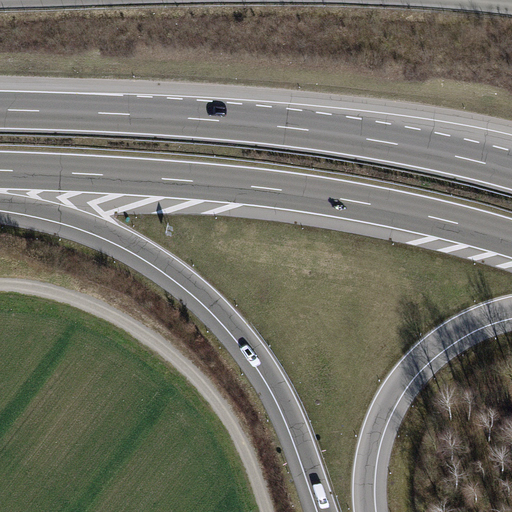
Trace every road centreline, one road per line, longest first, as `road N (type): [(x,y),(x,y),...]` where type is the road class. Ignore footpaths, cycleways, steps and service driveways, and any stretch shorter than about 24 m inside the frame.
road 1 (motorway): [(0,171),(282,191),(511,239)]
road 2 (motorway): [(511,169),(274,124),(0,108)]
road 3 (motorway): [(0,197),(112,234),(194,287),(273,381),(324,511)]
road 4 (track): [(269,511),(238,429),(200,378),(150,335),(53,290),(0,284)]
road 5 (motorway): [(368,511),(371,448),(397,387),(460,328),(511,310)]
